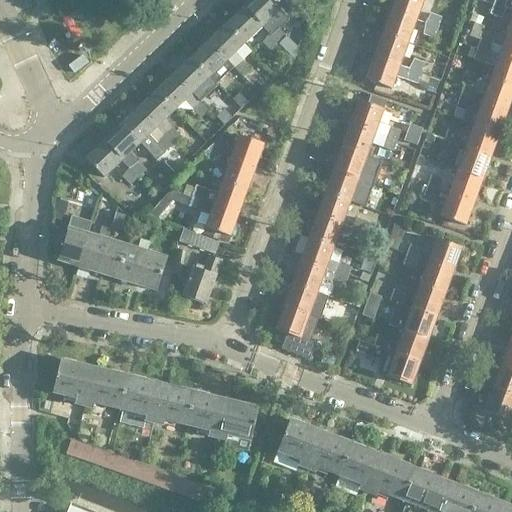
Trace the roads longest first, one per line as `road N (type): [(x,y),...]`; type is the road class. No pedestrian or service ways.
road 1 (residential): [(354,0),(226,344)]
road 2 (residential): [(436,429),(226,344)]
road 3 (residential): [(436,429),(511,224)]
road 4 (residential): [(226,344),(25,308)]
road 5 (residential): [(21,511),(25,308)]
road 6 (tertiary): [(56,128),(197,0)]
road 7 (residential): [(25,308),(35,143)]
road 8 (residential): [(56,128),(0,6)]
